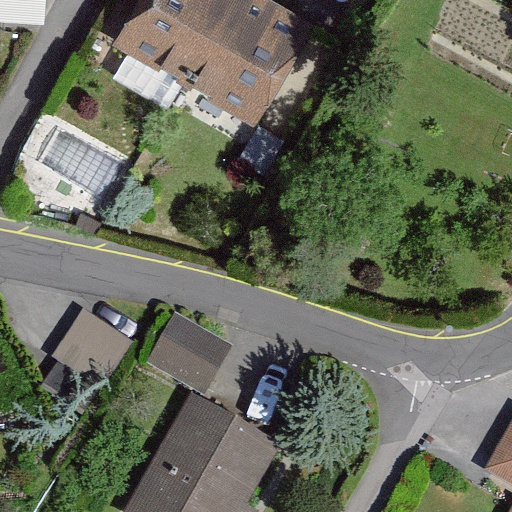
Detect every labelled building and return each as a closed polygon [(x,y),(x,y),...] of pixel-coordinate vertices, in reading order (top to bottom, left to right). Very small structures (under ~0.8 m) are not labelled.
[(0,0),(0,15),(45,17),(45,0),(0,0)] [(294,0),(140,0),(129,19),(272,105),(324,18),(294,0)] [(95,305),(61,351),(100,380),(132,334),(95,305)] [(186,311),(159,359),(210,386),(238,342),(186,311)] [(0,340),(0,364),(9,345),(0,340)] [(197,400),(137,506),(148,511),(239,511),(278,446),(197,400)] [(511,435),(497,462),(511,470),(511,435)]
